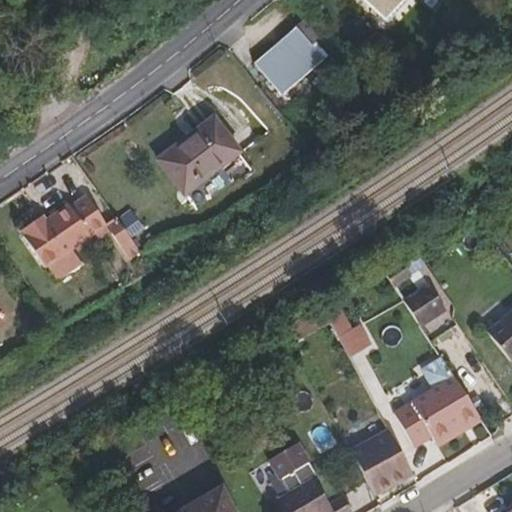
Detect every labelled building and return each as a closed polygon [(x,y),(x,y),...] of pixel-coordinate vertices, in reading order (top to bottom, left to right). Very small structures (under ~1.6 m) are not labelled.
[(353,0),(365,11),(375,0),(353,0)] [(309,22),(294,8),(248,57),(280,87),(316,46),(301,32),(309,22)] [(154,158),(179,191),(234,148),(208,115),(154,158)] [(88,195),(103,223),(112,218),(97,190),(88,195)] [(15,234),(38,270),(100,229),(80,199),(62,210),(61,208),(37,224),(34,220),(15,234)] [(414,324),(438,309),(440,308),(424,282),(419,285),(397,299),(414,324)] [(371,344),(360,323),(351,328),(343,313),(327,321),(347,357),(371,344)] [(508,363),(511,360),(511,316),(488,331),(508,363)] [(474,417),(449,379),(391,416),(413,451),(431,439),(433,443),(474,417)] [(479,424),(474,417),(433,443),(438,450),(479,424)] [(410,477),(384,432),(350,452),(363,479),(375,472),(384,490),(410,477)] [(282,479),(312,463),(302,444),(272,460),(282,479)] [(321,479),(312,463),(282,479),(291,494),(316,481),(321,479)] [(384,490),(375,472),(363,479),(372,497),(384,490)] [(329,505),(316,481),(291,494),(275,502),(280,511),(347,511),(340,499),(329,505)] [(232,511),(221,490),(177,511),(232,511)]
